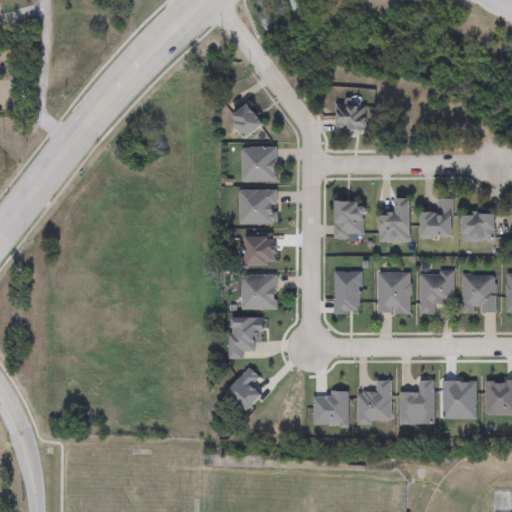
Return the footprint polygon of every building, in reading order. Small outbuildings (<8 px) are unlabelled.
[(265,125),(246,141),(229,120),(248,105),(265,125)] [(335,132),(336,105),(367,105),(367,132),(335,132)] [(277,183),(242,183),(242,149),(277,149),(277,183)] [(239,226),(239,191),(277,191),(277,226),(239,226)] [(410,243),(379,243),(379,215),(395,215),(395,200),(410,200),(410,243)] [(453,201),(453,238),(421,238),(421,213),(437,213),(437,201),(453,201)] [(334,203),(363,203),(363,239),(334,239),(334,203)] [(495,216),(495,242),(463,242),(463,216),(495,216)] [(410,273),(410,315),(377,315),(377,273),(410,273)] [(454,273),(454,305),(434,305),(434,317),(420,317),(420,273),(454,273)] [(242,276),(277,276),(277,311),(241,311),(242,276)] [(496,277),(496,315),(462,315),(462,277),(496,277)] [(357,424),(357,394),(376,394),(376,383),(392,383),(392,424),(357,424)]
